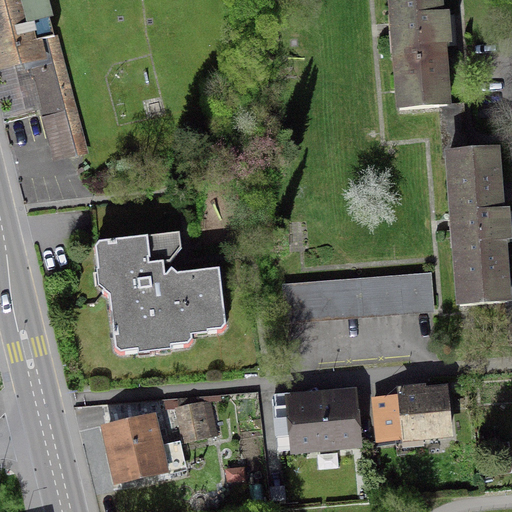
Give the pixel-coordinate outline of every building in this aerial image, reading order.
[(42,0),(40,0),(0,10),(0,68),(25,62),(27,70),(29,70),(42,119),(55,116),(67,158),(83,154),(42,0)] [(446,33),(445,19),(438,20),(436,0),(389,0),(398,112),(438,109),(445,109),(440,48),(447,47),(446,33)] [(442,159),(446,158),(465,157),(460,107),(445,109),(438,109),(442,159)] [(505,304),(503,283),(500,244),(508,243),(507,229),(505,215),(499,216),(493,154),(465,157),(446,158),(459,308),(505,304)] [(170,263),(181,249),(180,233),(99,242),(95,248),(97,270),(107,269),(109,284),(102,292),(109,297),(115,350),(120,354),(138,352),(137,344),(169,340),(170,348),(188,346),(193,340),(191,327),(207,325),(208,333),(222,331),(226,326),(219,269),(177,274),(174,271),(171,269),(170,263)] [(283,289),(285,321),(430,310),(428,278),(283,289)] [(511,282),(503,283),(505,304),(509,346),(511,345),(511,282)] [(447,436),(443,395),(407,399),(406,392),(400,392),(401,399),(373,402),(377,443),(447,436)] [(198,406),(197,404),(196,400),(176,402),(185,444),(205,440),(201,423),(205,423),(202,405),(198,406)] [(293,451),(355,445),(351,402),(295,408),(295,402),(287,403),(287,400),(271,402),(274,437),(291,435),(293,451)] [(158,473),(147,422),(106,432),(118,483),(158,473)] [(226,483),(243,482),(242,471),(225,473),(226,483)]
